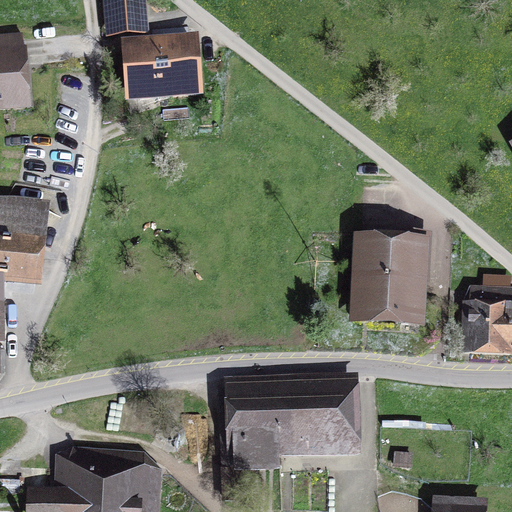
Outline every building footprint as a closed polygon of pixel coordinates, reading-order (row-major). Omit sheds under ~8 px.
[(135,0),(109,2),(111,33),(142,31),(140,0),(135,0)] [(0,108),(33,106),(28,44),(24,44),(23,34),(0,35),(0,108)] [(130,50),(134,93),(193,89),(190,46),(130,50)] [(0,277),(35,282),(43,209),(0,203),(0,277)] [(399,247),(361,245),(358,297),(370,298),(369,319),(418,321),(420,270),(426,270),(428,238),(400,237),(399,247)] [(471,290),(469,348),(511,349),(511,312),(510,313),(511,292),(471,290)] [(225,440),(226,469),(255,468),(277,467),(276,445),(347,443),(345,389),(233,393),(235,439),(225,440)] [(158,511),(161,475),(138,474),(139,456),(72,452),(69,501),(26,499),(25,511),(158,511)] [(256,500),(255,468),(226,469),(224,470),(225,501),(256,500)] [(2,480),(1,485),(4,490),(9,492),(14,489),(16,483),(13,478),(7,477),(2,480)]
